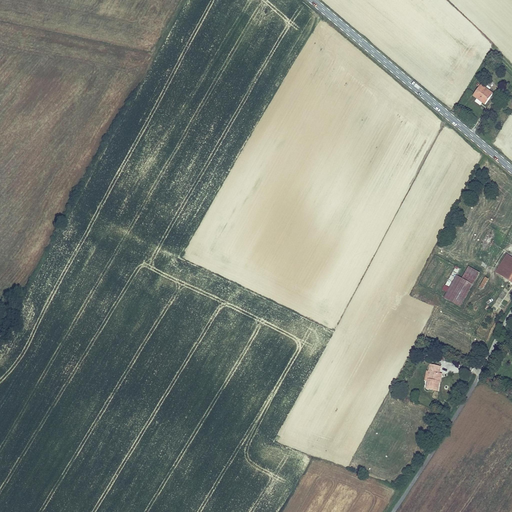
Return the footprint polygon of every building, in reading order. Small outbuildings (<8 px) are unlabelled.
[(480,76),(476,82),(478,84),(479,83),(483,85),(486,81),(480,76)] [(478,84),(476,82),(469,92),(485,103),(492,92),(483,85),(479,83),(478,84)] [(499,97),(492,92),(485,103),(491,108),(499,97)] [(511,260),(506,256),(495,273),(511,283),(511,260)] [(467,270),(448,304),(460,310),(477,276),(467,270)] [(457,287),(452,285),(443,300),(448,304),(457,287)] [(439,367),(429,365),(427,372),(430,372),(428,382),(426,389),(436,391),(439,383),(437,382),(439,374),(438,374),(439,367)]
